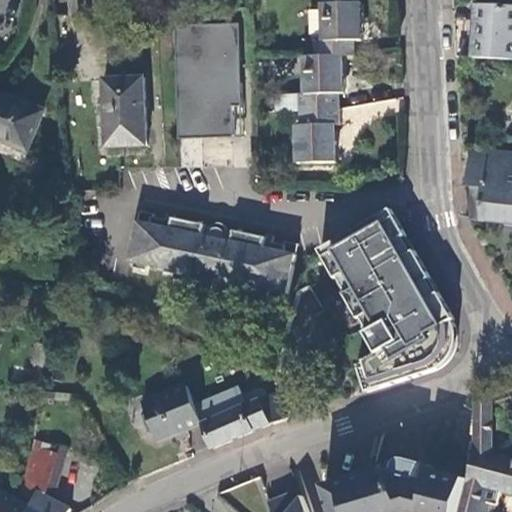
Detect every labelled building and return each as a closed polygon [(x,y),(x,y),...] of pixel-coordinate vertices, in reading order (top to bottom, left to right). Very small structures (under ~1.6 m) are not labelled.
[(316,42),(316,57),(343,57),(355,57),(356,41),(362,41),(362,5),(324,5),(324,42),(316,42)] [(511,7),(477,5),(473,59),(511,61),(511,7)] [(175,25),(177,60),(184,66),(184,70),(200,69),(201,86),(185,87),(185,104),(179,111),(186,118),(187,135),(211,134),(215,138),(219,134),(233,133),(234,135),(235,135),(234,106),(243,106),(242,82),(237,83),(236,68),(241,68),(240,23),(175,25)] [(344,96),(343,57),(316,57),(306,58),(305,96),(301,96),(302,112),(341,110),(341,95),(344,96)] [(184,66),(177,60),(179,111),(185,104),(185,87),(201,86),(200,69),(184,70),(184,66)] [(146,78),(104,80),(107,149),(149,147),(146,78)] [(45,113),(0,95),(0,140),(28,153),(45,113)] [(341,126),(341,110),(302,112),(302,126),(298,126),(299,165),(338,164),(337,126),(341,126)] [(470,220),(511,224),(511,154),(473,150),(468,185),(470,220)] [(457,322),(392,211),(321,252),(381,355),(360,367),(368,393),(399,384),(425,375),(424,371),(440,362),(446,354),(450,344),(451,333),(450,325),(457,322)] [(284,243),(283,248),(271,246),(270,249),(262,247),(264,239),(232,233),(230,243),(223,242),(225,230),(223,226),(220,223),(216,223),(212,224),(208,227),(207,237),(200,236),(202,226),(169,220),(167,228),(161,227),(162,223),(149,221),(150,216),(136,213),(126,260),(161,268),(161,272),(192,279),(192,281),(225,289),(226,287),(242,292),(257,295),(258,289),(283,294),(288,296),(298,246),(284,243)] [(45,367),(50,348),(40,345),(34,365),(45,367)] [(43,372),(14,365),(10,381),(40,388),(43,372)] [(159,442),(203,426),(197,410),(189,387),(144,402),(147,409),(144,414),(150,434),(157,438),(159,442)] [(274,394),(261,399),(241,392),(197,410),(203,426),(212,450),(284,421),(274,394)] [(457,511),(487,511),(489,505),(497,507),(501,492),(511,494),(511,460),(492,455),(491,402),(472,405),(472,450),(465,480),(457,511)] [(33,500),(31,506),(28,511),(69,511),(72,509),(48,496),(61,450),(38,441),(21,496),(33,500)] [(396,470),(380,475),(369,479),(367,474),(326,487),(335,511),(457,511),(465,480),(434,471),(431,482),(419,480),(423,465),(407,460),(400,461),(397,463),(396,470)] [(311,511),(300,488),(268,503),(272,511),(311,511)] [(0,511),(28,511),(31,506),(14,498),(0,490),(0,511)]
